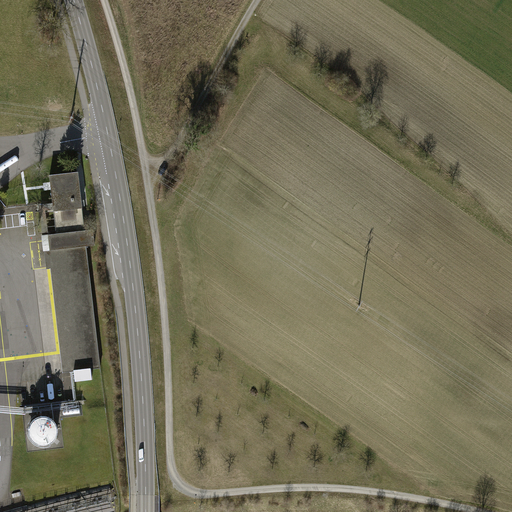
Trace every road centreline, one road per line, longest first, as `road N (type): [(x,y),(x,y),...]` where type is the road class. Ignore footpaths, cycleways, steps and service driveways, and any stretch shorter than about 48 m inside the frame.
road 1 (track): [(485,511),(346,487),(205,491),(174,479),(146,176),(102,0)]
road 2 (tertiary): [(74,0),(128,260),(145,511)]
road 3 (track): [(146,176),(262,0)]
